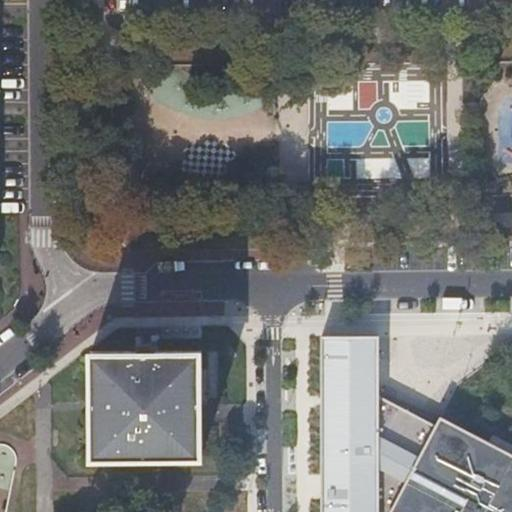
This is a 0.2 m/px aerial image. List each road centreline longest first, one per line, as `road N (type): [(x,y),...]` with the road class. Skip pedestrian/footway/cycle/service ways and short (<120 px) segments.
road 1 (residential): [(81,296),(40,238),(37,0)]
road 2 (residential): [(511,276),(277,284)]
road 3 (residential): [(277,511),(277,284)]
road 4 (residential): [(277,284),(81,296)]
